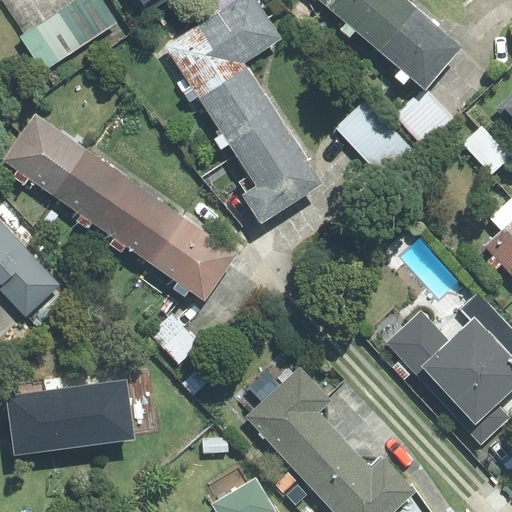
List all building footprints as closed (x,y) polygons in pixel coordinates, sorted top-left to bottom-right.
[(102,0),(76,0),(21,36),(44,71),(117,23),(102,0)] [(246,62),(281,38),(256,0),(237,0),(215,15),(246,62)] [(365,0),(320,0),(346,22),(365,0)] [(382,51),(418,10),(406,0),(365,0),(346,22),(382,51)] [(461,47),(418,10),(382,51),(425,88),(461,47)] [(215,15),(168,45),(198,93),(246,62),(215,15)] [(246,62),(198,93),(237,153),(284,123),(246,62)] [(422,145),(450,120),(423,90),(395,114),(422,145)] [(511,93),(497,108),(511,124),(511,93)] [(414,152),(366,100),(337,128),(384,179),(414,152)] [(29,179),(54,196),(87,150),(35,114),(3,161),(18,171),(13,177),(24,185),(29,179)] [(284,123),(237,153),(258,185),(243,195),(261,223),(323,184),(284,123)] [(482,125),(462,143),(491,173),(510,156),(482,125)] [(93,223),(104,231),(137,184),(87,150),(54,196),(80,215),(76,221),(88,229),(93,223)] [(126,246),(151,263),(184,217),(137,184),(104,231),(114,238),(110,244),(122,252),(126,246)] [(502,264),(511,274),(511,199),(489,219),(500,231),(484,246),(493,256),(487,261),(496,270),(502,264)] [(237,254),(184,217),(151,263),(178,282),(173,288),(185,296),(189,290),(205,300),(237,254)] [(0,284),(1,284),(1,290),(26,317),(60,285),(0,221),(0,284)] [(511,358),(511,328),(478,292),(460,308),(472,321),(474,318),(511,358)] [(472,321),(450,341),(421,310),(385,343),(481,445),(510,418),(497,404),(511,390),(511,358),(474,318),(472,321)] [(151,333),(178,363),(200,343),(172,314),(151,333)] [(303,478),(344,439),(318,412),(331,400),(299,366),(245,416),(303,478)] [(7,397),(15,455),(135,439),(127,381),(7,397)] [(372,468),(344,439),(303,478),(335,511),(391,511),(413,492),(381,459),(372,468)] [(277,511),(256,477),(211,504),(215,511),(277,511)]
